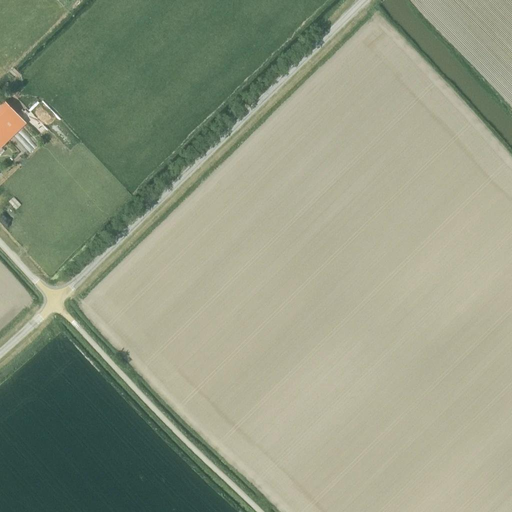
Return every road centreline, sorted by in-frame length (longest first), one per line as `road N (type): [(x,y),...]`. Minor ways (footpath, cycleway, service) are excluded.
road 1 (unclassified): [(55,302),(364,0)]
road 2 (unclassified): [(259,511),(55,302)]
